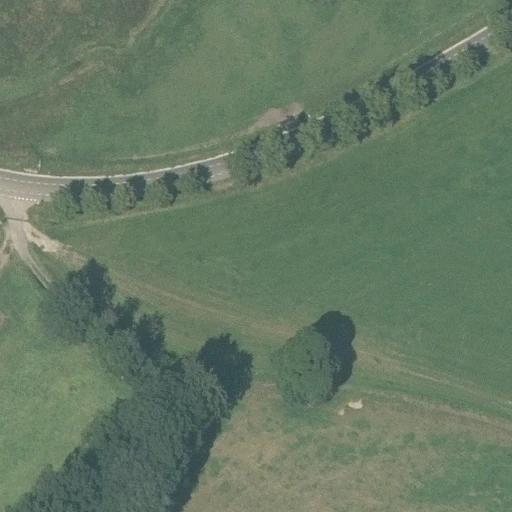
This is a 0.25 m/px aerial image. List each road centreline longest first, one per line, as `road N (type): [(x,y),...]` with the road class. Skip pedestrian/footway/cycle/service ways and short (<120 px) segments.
road 1 (tertiary): [(511,25),(346,117),(217,169),(108,188),(0,184)]
road 2 (track): [(15,187),(13,223),(34,270),(166,394),(155,431),(93,511)]
